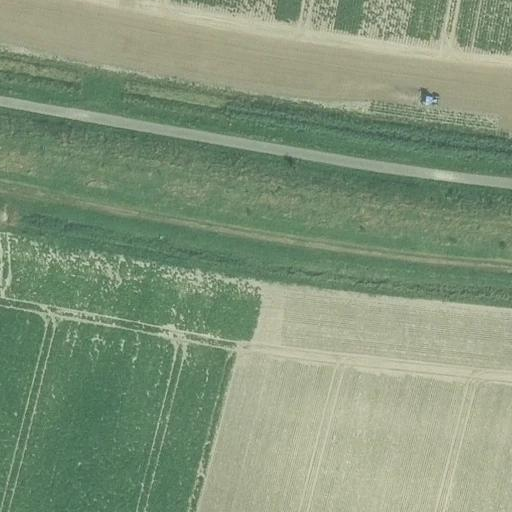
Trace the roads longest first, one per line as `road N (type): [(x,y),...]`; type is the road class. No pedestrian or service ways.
road 1 (unclassified): [(511,190),(345,171),(0,107)]
road 2 (track): [(0,192),(340,255),(511,272)]
